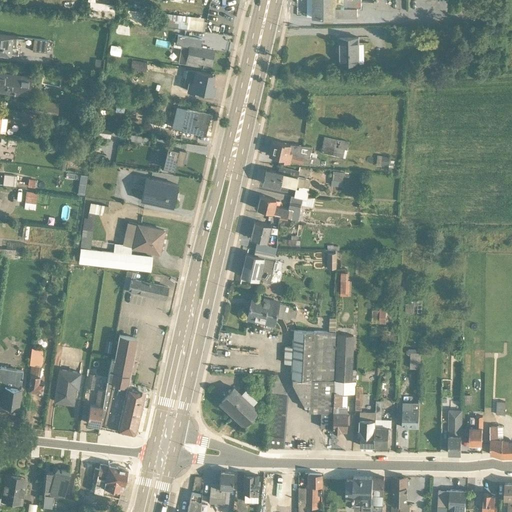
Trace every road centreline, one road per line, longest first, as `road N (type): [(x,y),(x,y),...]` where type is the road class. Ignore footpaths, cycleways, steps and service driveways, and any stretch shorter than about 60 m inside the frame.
road 1 (primary): [(260,0),(149,454)]
road 2 (primary): [(176,437),(275,0)]
road 3 (residential): [(511,463),(234,459)]
road 4 (residential): [(0,438),(149,454)]
